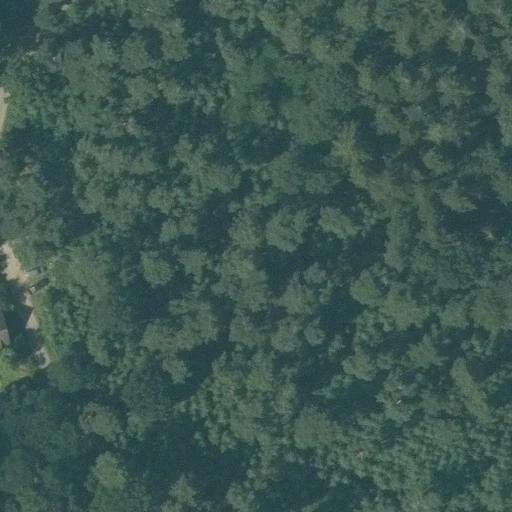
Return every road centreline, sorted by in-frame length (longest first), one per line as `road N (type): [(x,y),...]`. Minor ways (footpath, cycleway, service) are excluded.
road 1 (residential): [(0,195),(19,269),(113,511)]
road 2 (residential): [(65,0),(12,66),(0,110)]
